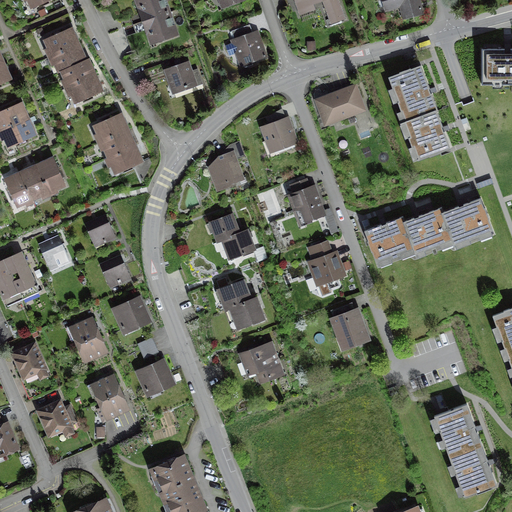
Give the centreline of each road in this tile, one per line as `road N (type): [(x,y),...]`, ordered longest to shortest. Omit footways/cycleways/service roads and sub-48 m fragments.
road 1 (residential): [(181,153),(159,192),(150,253),(243,511)]
road 2 (residential): [(292,73),(397,372)]
road 3 (residential): [(83,0),(134,97),(181,153)]
road 4 (residential): [(450,29),(292,73)]
road 5 (residential): [(292,73),(242,99),(181,153)]
